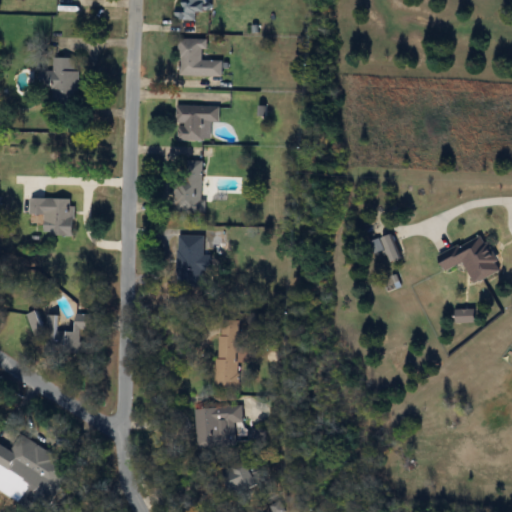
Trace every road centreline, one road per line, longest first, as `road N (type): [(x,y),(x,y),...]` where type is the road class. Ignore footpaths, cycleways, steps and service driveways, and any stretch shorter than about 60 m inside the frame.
road 1 (residential): [(134,0),(121,468),(139,511)]
road 2 (residential): [(121,432),(0,360)]
